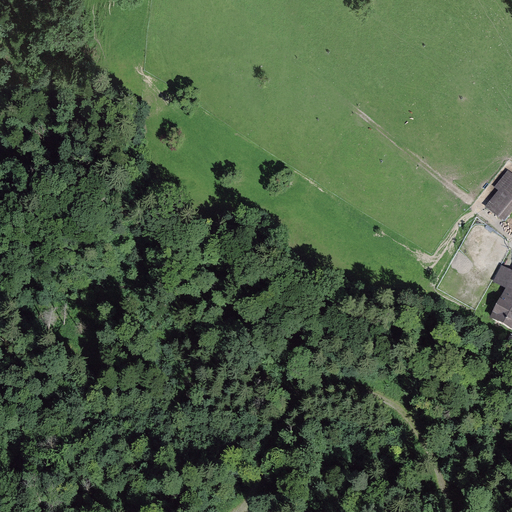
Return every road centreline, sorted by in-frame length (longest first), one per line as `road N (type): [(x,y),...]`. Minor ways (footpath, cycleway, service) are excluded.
road 1 (track): [(443,511),(427,445),(383,396),(339,392),(301,409),(241,511)]
road 2 (track): [(327,86),(489,220)]
